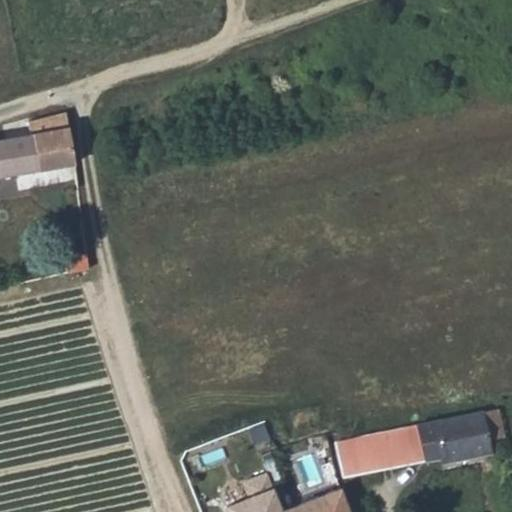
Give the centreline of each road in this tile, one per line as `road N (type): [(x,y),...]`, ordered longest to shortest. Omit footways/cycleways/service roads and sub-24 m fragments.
road 1 (track): [(184,511),(162,463),(70,95)]
road 2 (track): [(356,0),(70,95)]
